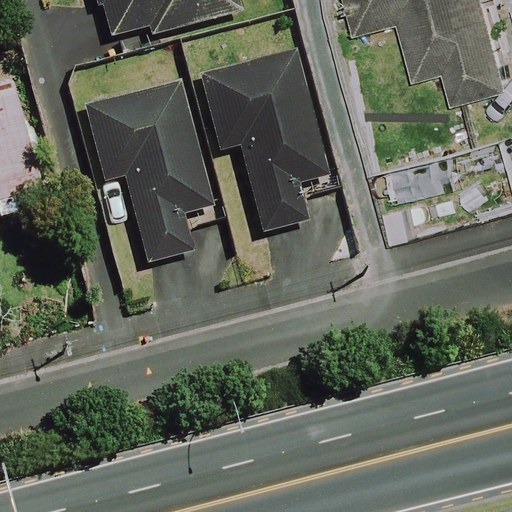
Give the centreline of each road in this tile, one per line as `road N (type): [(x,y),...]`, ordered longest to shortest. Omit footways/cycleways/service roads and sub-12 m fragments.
road 1 (residential): [(511,277),(0,408)]
road 2 (trunk): [(169,511),(511,421)]
